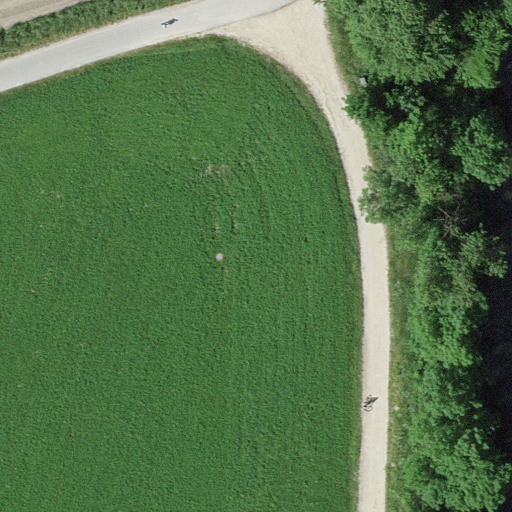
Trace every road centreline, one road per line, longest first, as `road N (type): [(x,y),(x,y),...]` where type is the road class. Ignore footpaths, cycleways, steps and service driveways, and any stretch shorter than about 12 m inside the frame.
road 1 (track): [(373,511),(375,237),(320,72),(284,0)]
road 2 (track): [(0,79),(259,0)]
